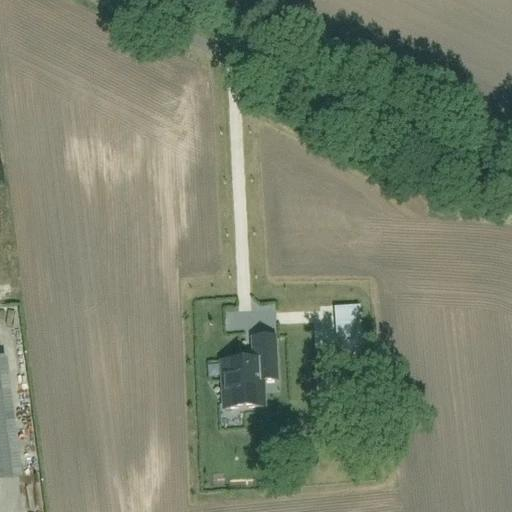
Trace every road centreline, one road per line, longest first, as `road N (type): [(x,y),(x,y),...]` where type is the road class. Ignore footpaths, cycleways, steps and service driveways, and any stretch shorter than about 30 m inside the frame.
road 1 (track): [(250,59),(511,182)]
road 2 (unclassified): [(123,0),(250,59)]
